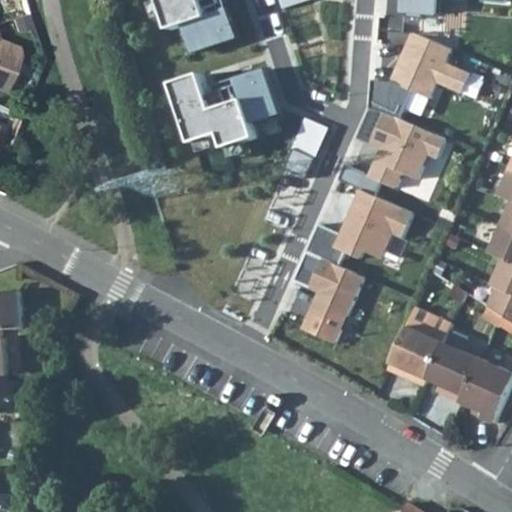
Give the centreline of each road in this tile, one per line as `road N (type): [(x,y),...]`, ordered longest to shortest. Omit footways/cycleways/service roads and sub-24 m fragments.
road 1 (residential): [(490,494),(243,352)]
road 2 (residential): [(243,352),(0,224)]
road 3 (residential): [(243,352),(344,125)]
road 4 (residential): [(257,0),(290,99),(344,125)]
road 5 (residential): [(344,125),(360,0)]
